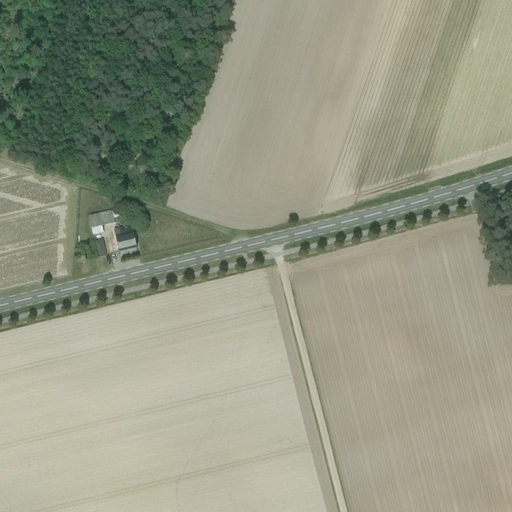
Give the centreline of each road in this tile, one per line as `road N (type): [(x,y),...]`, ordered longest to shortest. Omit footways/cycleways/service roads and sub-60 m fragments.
road 1 (tertiary): [(0,306),(511,174)]
road 2 (track): [(344,511),(274,240)]
road 3 (track): [(0,163),(235,235),(242,248)]
